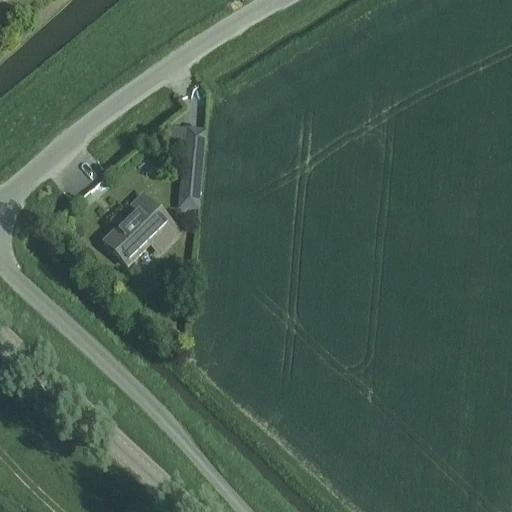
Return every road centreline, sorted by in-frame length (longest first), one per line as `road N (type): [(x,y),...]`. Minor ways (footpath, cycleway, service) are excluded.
road 1 (unclassified): [(243,511),(142,398),(0,265)]
road 2 (unclassified): [(0,205),(99,118),(277,0)]
road 3 (tertiary): [(186,511),(0,339)]
